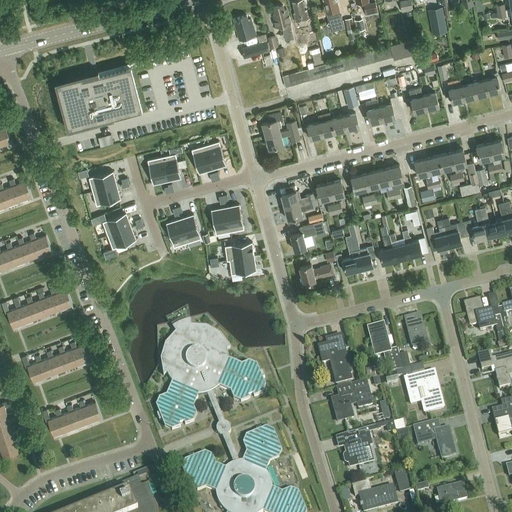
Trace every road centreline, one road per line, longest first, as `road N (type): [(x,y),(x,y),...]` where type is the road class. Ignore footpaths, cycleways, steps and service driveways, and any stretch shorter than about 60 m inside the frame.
road 1 (residential): [(8,66),(151,444)]
road 2 (residential): [(254,181),(511,114)]
road 3 (residential): [(496,511),(441,288)]
road 4 (tertiary): [(3,47),(194,0)]
road 5 (unclassified): [(334,511),(300,397),(294,328)]
road 6 (unclassified): [(253,175),(206,0)]
road 7 (unclassified): [(294,328),(254,181)]
road 8 (residential): [(294,328),(441,288)]
road 9 (residential): [(21,498),(51,476),(151,444)]
